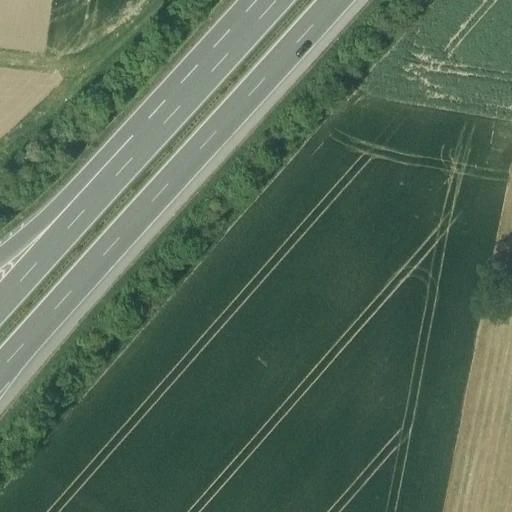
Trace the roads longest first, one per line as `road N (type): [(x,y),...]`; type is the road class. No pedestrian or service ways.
road 1 (motorway): [(0,367),(334,0)]
road 2 (motorway): [(150,131),(0,299)]
road 3 (track): [(191,0),(114,78),(0,64)]
road 4 (motorway): [(150,131),(0,254)]
road 5 (motorway): [(271,0),(150,131)]
